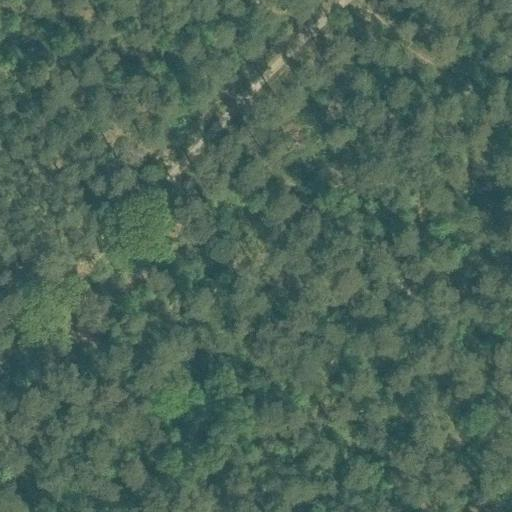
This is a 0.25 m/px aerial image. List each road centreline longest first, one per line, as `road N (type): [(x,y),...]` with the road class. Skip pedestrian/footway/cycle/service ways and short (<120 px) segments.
road 1 (track): [(349,0),(265,74),(0,353)]
road 2 (track): [(511,114),(368,0)]
